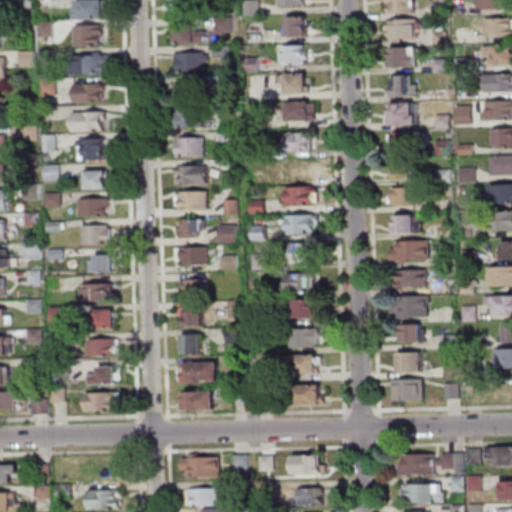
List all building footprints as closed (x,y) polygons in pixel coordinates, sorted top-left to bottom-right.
[(73,0),(106,0),(107,17),(73,18),(73,0)] [(193,0),(194,15),(175,16),(175,0),(193,0)] [(262,0),(263,15),(248,16),(247,1),(262,0)] [(309,0),(309,7),(283,8),(283,0),(309,0)] [(416,0),(416,15),(394,16),(393,0),(416,0)] [(511,0),(511,11),(485,12),(485,9),(480,9),(480,0),(511,0)] [(438,5),(450,5),(450,19),(438,19),(438,5)] [(291,19),(309,18),(310,38),(288,38),(288,29),(291,29),(291,19)] [(511,19),(511,37),(490,37),(489,20),(511,19)] [(220,35),(219,20),(235,20),(236,34),(220,35)] [(394,22),(419,21),(420,40),(395,41),(394,22)] [(53,22),(53,35),(41,35),(40,22),(53,22)] [(76,24),(102,24),(102,45),(76,45),(76,24)] [(210,45),(180,46),(179,26),(199,26),(199,33),(210,33),(210,45)] [(450,32),(451,45),(438,46),(438,33),(450,32)] [(219,59),(219,48),(236,47),(237,58),(219,59)] [(488,49),(511,48),(511,68),(498,69),(498,60),(500,60),(500,58),(488,58),(488,49)] [(287,67),(286,49),(308,49),(309,66),(287,67)] [(19,50),(35,50),(35,65),(20,65),(19,50)] [(419,50),(419,70),(396,70),(395,50),(419,50)] [(106,54),(106,71),(73,71),(73,53),(106,54)] [(180,71),(179,55),(207,54),(208,70),(180,71)] [(249,60),(261,59),(262,72),(249,73),(249,60)] [(0,60),(9,60),(10,79),(0,79),(0,60)] [(472,74),(460,74),(460,60),(472,60),(472,74)] [(451,61),(452,75),(438,75),(437,61),(451,61)] [(222,90),(222,77),(239,76),(240,89),(222,90)] [(312,97),(291,98),(291,86),(282,86),(282,77),(311,76),(312,97)] [(511,77),(511,93),(489,94),(489,78),(511,77)] [(56,78),(55,93),(43,93),(43,78),(56,78)] [(395,79),(414,78),(415,87),(420,86),(421,96),(396,96),(395,79)] [(73,82),(103,81),(104,101),(74,101),(73,82)] [(202,85),(202,100),(181,100),(181,86),(202,85)] [(24,99),(37,99),(36,112),(23,111),(24,99)] [(238,113),(223,113),(222,104),(238,103),(238,113)] [(491,104),(511,103),(511,121),(487,122),(487,116),(491,116),(491,104)] [(395,106),(422,105),(422,112),(418,112),(418,119),(421,119),(421,128),(396,129),(395,106)] [(293,123),(293,107),(319,106),(320,122),(293,123)] [(56,107),(56,118),(44,118),(44,107),(56,107)] [(104,109),(104,130),(73,130),(73,109),(104,109)] [(461,127),(460,109),(477,109),(477,126),(461,127)] [(180,116),(182,116),(182,111),(206,110),(207,128),(180,129),(180,116)] [(440,117),(453,117),(454,130),(441,130),(440,117)] [(253,129),(252,120),(266,119),(266,129),(253,129)] [(25,124),(40,125),(40,137),(25,137),(25,124)] [(511,130),(511,148),(499,149),(498,130),(511,130)] [(56,133),(57,148),(44,149),(43,133),(56,133)] [(225,144),(224,134),(239,133),(239,143),(225,144)] [(426,135),(427,151),(399,152),(398,135),(426,135)] [(289,153),(289,140),(300,140),(300,136),(316,136),(316,152),(289,153)] [(79,137),(105,137),(105,158),(79,158),(79,137)] [(179,142),(182,142),(182,140),(207,139),(208,157),(180,158),(179,142)] [(455,156),(442,157),(442,143),(455,143),(455,156)] [(476,146),(476,156),(463,156),(462,146),(476,146)] [(26,153),(39,153),(39,167),(26,167),(26,153)] [(511,177),(496,178),(495,159),(511,159),(511,177)] [(0,181),(8,181),(8,162),(0,162),(0,181)] [(289,182),(288,173),(278,173),(277,163),(321,162),(322,171),(317,171),(317,181),(289,182)] [(61,163),(61,180),(45,180),(45,163),(61,163)] [(398,164),(416,163),(417,181),(399,181),(398,164)] [(184,185),(184,176),(182,176),(181,168),(210,167),(211,184),(184,185)] [(85,169),(107,169),(107,188),(85,188),(85,169)] [(465,171),(479,170),(480,184),(466,185),(465,171)] [(442,185),(441,172),(455,172),(456,185),(442,185)] [(254,174),(268,174),(268,186),(255,187),(254,174)] [(26,182),(40,182),(40,198),(25,198),(26,182)] [(511,187),(511,206),(496,207),(496,188),(511,187)] [(321,189),(322,196),(318,196),(318,207),(292,208),(291,190),(321,189)] [(0,190),(9,191),(8,211),(0,210),(0,190)] [(396,190),(424,190),(424,208),(399,208),(399,206),(397,206),(396,190)] [(61,192),(61,206),(49,206),(48,192),(61,192)] [(211,194),(212,209),(185,210),(185,208),(180,208),(180,195),(211,194)] [(80,198),(110,198),(110,216),(80,216),(80,198)] [(241,200),(242,215),(229,216),(229,201),(241,200)] [(270,214),(255,214),(254,202),(270,201),(270,214)] [(25,212),(39,211),(40,224),(26,225),(25,212)] [(500,213),(511,213),(511,230),(501,231),(500,213)] [(292,217),(323,216),(323,224),(319,224),(319,235),(293,236),(292,217)] [(400,217),(425,216),(426,234),(401,235),(400,217)] [(0,237),(9,238),(9,219),(0,219),(0,237)] [(186,240),(185,221),(202,220),(202,221),(210,221),(210,233),(202,234),(203,239),(186,240)] [(62,221),(62,230),(48,231),(48,221),(62,221)] [(83,224),(111,223),(111,241),(83,242),(83,224)] [(224,226),(240,226),(240,244),(224,244),(224,226)] [(255,242),(255,227),(268,227),(269,241),(255,242)] [(25,240),(43,240),(42,259),(25,258),(25,240)] [(511,240),(499,240),(499,260),(511,259),(511,240)] [(433,262),(395,263),(395,253),(400,252),(399,244),(433,243),(433,262)] [(320,265),(297,266),(296,246),(319,245),(320,265)] [(64,248),(64,258),(49,258),(49,248),(64,248)] [(212,265),(186,266),(186,249),(212,248),(212,265)] [(13,249),(0,249),(0,266),(13,267),(13,249)] [(468,266),(467,252),(480,251),(481,266),(468,266)] [(459,252),(459,266),(447,266),(447,252),(459,252)] [(95,253),(112,253),(112,271),(95,271),(95,253)] [(268,255),(269,270),(256,271),(255,255),(268,255)] [(241,271),(227,271),(227,257),(240,256),(241,271)] [(28,269),(41,269),(41,284),(28,284),(28,269)] [(511,271),(511,289),(497,290),(496,272),(511,271)] [(403,273),(431,272),(431,290),(403,291),(403,273)] [(293,293),(292,275),(321,274),(321,292),(293,293)] [(0,296),(8,297),(8,278),(0,278),(0,296)] [(84,282),(110,281),(111,298),(85,299),(84,282)] [(186,282),(211,282),(211,298),(186,298),(186,282)] [(479,294),(466,294),(466,282),(479,282),(479,294)] [(258,299),(258,286),(270,285),(271,299),(258,299)] [(489,307),(489,300),(511,298),(511,317),(500,318),(499,307),(489,307)] [(27,299),(44,299),(44,312),(27,311),(27,299)] [(433,299),(434,321),(407,321),(407,299),(433,299)] [(246,301),(246,320),(234,321),(233,302),(246,301)] [(301,321),(300,302),(320,301),(320,321),(301,321)] [(50,306),(65,306),(65,321),(50,321),(50,306)] [(0,323),(12,324),(12,308),(0,308),(0,323)] [(467,323),(467,308),(480,308),(480,323),(467,323)] [(187,329),(186,311),(208,310),(209,328),(187,329)] [(90,311),(113,311),(113,326),(90,326),(90,311)] [(425,328),(425,333),(429,333),(430,347),(408,348),(407,329),(425,328)] [(322,346),(320,347),(320,348),(295,349),(295,331),(322,330),(322,346)] [(246,331),(246,345),(232,345),(231,332),(246,331)] [(31,332),(45,332),(45,346),(31,346),(31,332)] [(483,335),(483,349),(469,350),(469,336),(483,335)] [(54,337),(54,351),(72,351),(72,337),(54,337)] [(89,338),(116,338),(117,354),(89,354),(89,338)] [(206,338),(206,358),(187,359),(187,338),(206,338)] [(462,351),(448,351),(447,339),(462,338),(462,351)] [(0,339),(11,339),(12,362),(0,362),(0,339)] [(511,352),(511,371),(503,372),(502,353),(511,352)] [(403,355),(426,355),(427,375),(403,376),(403,355)] [(297,378),(296,360),(325,359),(325,367),(322,367),(322,377),(297,378)] [(57,362),(58,379),(74,378),(74,361),(57,362)] [(91,367),(116,367),(116,383),(91,383),(91,367)] [(189,388),(188,369),(222,368),(223,387),(189,388)] [(463,378),(449,378),(449,369),(462,369),(463,378)] [(0,372),(9,372),(9,379),(14,378),(14,390),(0,390),(0,372)] [(397,384),(428,383),(428,403),(398,404),(397,384)] [(459,397),(459,383),(446,383),(446,397),(459,397)] [(450,401),(450,387),(464,387),(464,401),(450,401)] [(55,390),(69,390),(69,402),(55,402),(55,390)] [(85,391),(116,390),(117,409),(86,410),(85,391)] [(326,391),(327,408),(299,409),(299,407),(293,407),(292,392),(326,391)] [(185,395),(216,394),(217,413),(190,414),(190,410),(185,411),(185,395)] [(262,409),(262,394),(275,394),(276,409),(262,409)] [(0,395),(27,395),(27,404),(18,404),(18,413),(0,413),(0,395)] [(34,398),(49,398),(48,412),(33,411),(34,398)] [(511,466),(499,467),(499,458),(490,459),(490,448),(498,448),(498,447),(511,446),(511,466)] [(470,464),(470,450),(483,450),(484,464),(470,464)] [(401,475),(401,466),(406,466),(406,456),(437,455),(437,459),(444,459),(444,454),(466,453),(467,472),(444,473),(444,466),(437,467),(437,474),(401,475)] [(296,475),(295,455),(321,454),(322,474),(296,475)] [(235,455),(248,455),(249,470),(236,470),(235,455)] [(263,471),(262,456),(275,456),(276,470),(263,471)] [(183,470),(183,459),(222,458),(222,476),(189,478),(189,470),(183,470)] [(18,464),(0,464),(0,481),(10,481),(10,473),(18,473),(18,464)] [(484,490),(471,491),(471,477),(483,476),(484,490)] [(467,477),(467,491),(454,491),(454,477),(467,477)] [(249,481),(250,493),(236,493),(236,482),(249,481)] [(511,496),(504,497),(503,482),(511,481),(511,496)] [(56,484),(56,499),(72,500),(72,484),(56,484)] [(279,484),(280,501),(265,501),(264,484),(279,484)] [(410,502),(409,485),(443,484),(444,492),(447,492),(448,501),(410,502)] [(38,485),(38,498),(52,498),(51,485),(38,485)] [(324,506),(304,506),(303,488),(324,487),(324,506)] [(122,489),(88,489),(88,508),(122,508),(122,489)] [(220,506),(188,507),(188,491),(219,490),(220,506)] [(0,510),(21,510),(22,505),(16,505),(16,494),(10,494),(10,492),(0,491),(0,510)]
